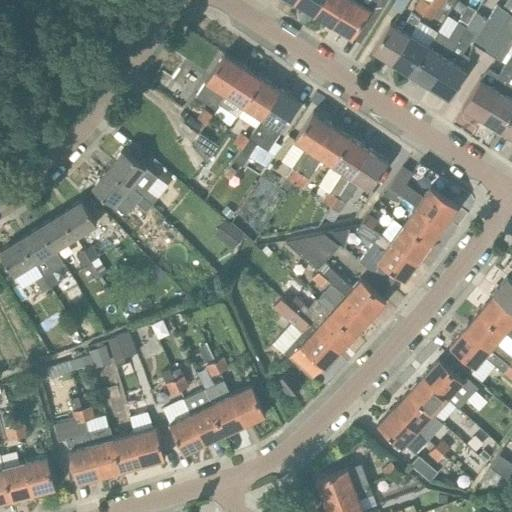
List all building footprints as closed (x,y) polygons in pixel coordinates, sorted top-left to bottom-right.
[(295,0),(295,1),(314,13),(322,0),(295,0)] [(322,0),(314,13),(333,25),(348,0),(322,0)] [(348,0),(333,25),(352,37),(360,42),(376,16),(386,0),(348,0)] [(401,13),(409,0),(395,0),(391,7),(401,13)] [(419,0),(415,8),(423,13),(429,3),(423,0),(419,0)] [(431,0),(429,3),(423,13),(432,18),(443,0),(431,0)] [(511,0),(506,0),(502,8),(509,13),(511,7),(511,0)] [(411,74),(429,86),(475,11),(476,9),(469,4),(448,37),(438,31),(430,45),(429,45),(411,74)] [(473,43),(486,51),(509,13),(502,8),(497,5),(488,19),(479,34),(473,43)] [(475,11),(429,86),(449,98),(467,68),(469,56),(464,52),(476,32),(479,34),(488,19),(475,11)] [(372,50),(392,62),(410,33),(420,17),(411,12),(401,27),(391,21),(372,50)] [(511,14),(509,13),(486,51),(499,59),(511,38),(511,14)] [(392,62),(411,74),(429,45),(410,33),(392,62)] [(462,106),(482,118),(511,70),(511,42),(506,51),(511,55),(499,73),(489,67),(481,77),(462,106)] [(206,80),(225,93),(244,65),(224,52),(206,80)] [(218,105),(237,117),(244,106),(262,77),(244,65),(225,93),(218,105)] [(511,70),(482,118),(501,130),(511,111),(511,70)] [(244,106),(262,117),(280,89),(262,77),(244,106)] [(268,150),(281,130),(300,102),(280,89),(262,117),(256,126),(249,137),(268,150)] [(206,124),(213,114),(204,108),(198,118),(206,124)] [(286,177),(294,182),(312,155),(332,124),(313,111),(294,139),(306,147),(286,177)] [(511,137),(511,111),(501,130),(511,137)] [(321,158),(332,165),(351,136),(332,124),(312,155),(294,182),(302,187),(321,158)] [(230,150),(238,155),(249,138),(241,132),(230,150)] [(207,161),(218,145),(201,133),(193,145),(207,161)] [(322,200),(332,206),(349,180),(370,148),(351,136),(332,165),(341,171),(322,200)] [(249,138),(238,155),(246,160),(257,143),(249,138)] [(123,148),(108,167),(131,186),(131,185),(142,194),(147,188),(157,176),(146,167),(123,148)] [(358,182),(369,189),(388,160),(370,148),(349,180),(332,206),(340,211),(358,182)] [(433,217),(444,225),(458,206),(430,186),(423,197),(405,184),(413,173),(402,166),(389,184),(399,192),(417,205),(433,217)] [(115,205),(131,186),(108,167),(92,186),(115,205)] [(389,184),(383,193),(393,200),(399,192),(389,184)] [(142,196),(153,204),(158,197),(147,188),(142,196)] [(147,212),(153,204),(142,196),(136,203),(147,212)] [(77,237),(98,224),(82,199),(61,212),(77,237)] [(404,223),(431,242),(444,225),(433,217),(417,205),(404,223)] [(227,208),(222,213),(230,220),(235,215),(227,208)] [(56,250),(77,237),(61,212),(41,224),(56,250)] [(364,221),(373,228),(379,220),(369,213),(364,221)] [(382,234),(418,260),(431,242),(404,223),(403,225),(393,218),(382,234)] [(213,234),(233,249),(245,234),(225,219),(213,234)] [(374,241),(377,242),(362,262),(372,269),(389,285),(399,275),(405,279),(418,260),(382,234),(373,228),(364,221),(357,230),(373,242),(374,241)] [(35,262),(56,250),(41,224),(20,237),(35,262)] [(324,261),(339,244),(326,232),(286,240),(318,268),(324,261)] [(0,251),(15,275),(35,262),(20,237),(0,249),(0,251)] [(85,250),(91,261),(100,256),(93,245),(85,250)] [(272,245),(265,251),(268,256),(275,250),(272,245)] [(84,266),(91,261),(85,250),(77,255),(84,266)] [(95,267),(91,261),(84,266),(80,268),(87,281),(99,274),(95,267)] [(345,294),(370,317),(386,300),(360,277),(353,286),(330,266),(324,261),(318,268),(323,273),(327,278),(331,281),(340,288),(339,289),(345,294)] [(44,275),(51,287),(59,282),(52,270),(44,275)] [(321,285),(327,278),(319,271),(313,278),(321,285)] [(43,292),(51,287),(44,275),(36,280),(43,292)] [(492,294),(511,309),(511,279),(507,276),(492,294)] [(330,311),(355,334),(370,317),(345,294),(339,289),(340,288),(331,281),(316,298),(331,311),(330,311)] [(511,309),(492,294),(479,310),(506,333),(511,337),(511,309)] [(355,334),(330,311),(331,311),(316,298),(309,307),(297,295),(290,303),(311,322),(341,350),(355,334)] [(290,304),(281,297),(273,306),(303,332),(296,341),(294,340),(283,352),(289,357),(312,377),(323,365),(325,367),(341,350),(311,322),(290,304)] [(511,353),(498,342),(506,333),(479,310),(464,327),(491,350),(509,365),(511,367),(511,353)] [(476,367),(491,350),(464,327),(450,345),(476,367)] [(109,339),(108,339),(115,362),(116,365),(126,362),(124,357),(137,353),(129,331),(109,339)] [(95,368),(112,363),(105,340),(89,346),(95,368)] [(206,365),(215,360),(206,341),(201,344),(198,348),(206,365)] [(91,362),(89,354),(74,358),(76,367),(91,362)] [(215,360),(220,371),(229,367),(224,356),(215,360)] [(448,397),(464,380),(439,357),(423,374),(448,397)] [(71,368),(69,360),(38,369),(41,381),(72,371),(71,368)] [(220,371),(215,360),(206,365),(211,375),(220,371)] [(175,379),(184,375),(179,363),(169,367),(175,379)] [(511,379),(511,378),(511,367),(509,365),(503,372),(511,379)] [(166,383),(175,379),(169,367),(160,371),(166,383)] [(301,386),(289,370),(277,379),(289,395),(301,386)] [(433,413),(448,397),(423,374),(408,390),(433,413)] [(175,379),(180,390),(189,386),(184,375),(175,379)] [(180,390),(175,379),(166,383),(171,395),(180,390)] [(225,433),(245,423),(231,392),(230,392),(224,379),(205,388),(212,402),(211,403),(225,433)] [(231,392),(245,423),(266,414),(251,383),(231,392)] [(418,430),(433,413),(408,390),(393,406),(418,430)] [(71,400),(73,410),(82,408),(79,398),(71,400)] [(206,442),(225,433),(211,403),(191,411),(206,442)] [(83,408),(86,419),(96,416),(93,405),(83,408)] [(418,430),(393,406),(377,423),(403,447),(405,444),(416,453),(428,440),(418,430)] [(76,421),(86,419),(83,408),(82,408),(73,410),(75,418),(76,421)] [(184,452),(206,442),(191,411),(170,421),(184,452)] [(136,440),(142,464),(165,457),(153,412),(130,418),(136,440)] [(78,481),(100,475),(88,432),(86,419),(76,421),(75,418),(55,424),(58,439),(66,437),(78,481)] [(122,469),(142,464),(136,440),(130,418),(110,423),(111,426),(110,426),(122,469)] [(16,426),(19,437),(29,435),(26,423),(16,426)] [(9,440),(19,437),(16,426),(6,428),(9,440)] [(100,475),(122,469),(110,426),(88,432),(100,475)] [(436,446),(445,454),(451,447),(443,439),(436,446)] [(438,461),(445,454),(436,446),(429,453),(438,461)] [(483,449),(478,455),(485,461),(490,456),(483,449)] [(24,460),(33,493),(56,487),(47,454),(24,460)] [(511,462),(499,454),(491,467),(510,480),(511,476),(511,462)] [(412,465),(430,481),(438,472),(420,456),(412,465)] [(12,498),(33,493),(24,460),(3,465),(12,498)] [(390,476),(398,467),(391,460),(383,469),(390,476)] [(0,501),(12,498),(3,465),(0,466),(0,501)] [(324,500),(366,485),(359,465),(348,469),(348,467),(316,478),(324,500)] [(398,467),(390,476),(397,483),(405,474),(398,467)] [(328,511),(355,511),(364,509),(360,498),(372,494),(369,484),(366,485),(324,500),(328,511)]
